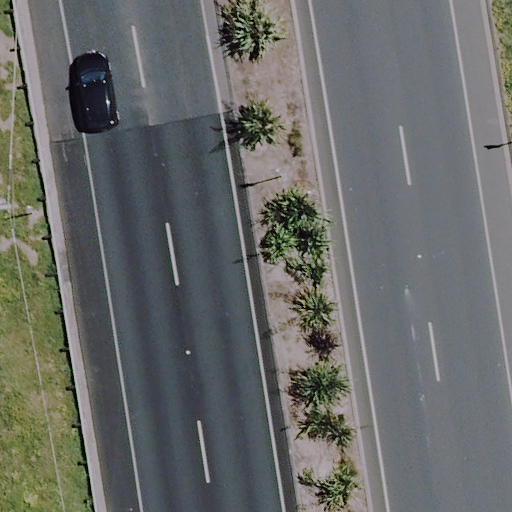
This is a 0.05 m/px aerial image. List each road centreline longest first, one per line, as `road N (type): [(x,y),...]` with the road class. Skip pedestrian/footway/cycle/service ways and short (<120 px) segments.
road 1 (primary): [(371,0),(456,511)]
road 2 (primary): [(208,511),(124,0)]
